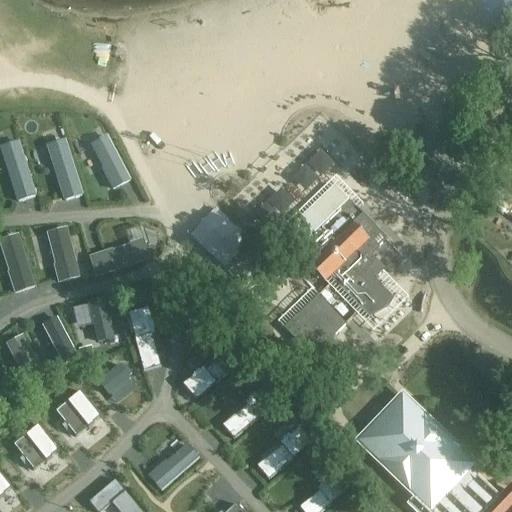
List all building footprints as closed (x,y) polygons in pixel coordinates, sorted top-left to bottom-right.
[(104,175),(112,190),(130,181),(108,138),(102,141),(100,141),(93,144),(91,149),(95,156),(97,156),(104,169),(108,170),(107,174),(104,175)] [(59,145),(57,144),(49,146),(47,150),(49,158),(51,159),(63,196),(80,191),(65,143),(59,145)] [(17,198),(33,193),(18,144),(12,146),(10,145),(2,148),(0,151),(3,159),(5,160),(17,198)] [(324,153),(303,175),(299,172),(274,198),(295,218),(341,169),(324,153)] [(511,196),(498,186),(486,202),(496,209),(495,211),(501,215),(503,214),(506,216),(507,214),(511,218),(511,196)] [(395,300),(376,281),(386,271),(371,255),(387,240),(359,211),(358,212),(349,202),(348,202),(334,188),(287,234),(301,248),(300,249),(370,320),(389,310),(395,300)] [(50,235),(48,238),(50,246),(52,247),(56,261),(58,263),(57,267),(55,267),(59,284),(77,280),(65,233),(60,234),(58,233),(50,235)] [(2,242),(0,245),(2,253),(4,254),(9,268),(12,270),(11,273),(8,274),(15,295),(33,289),(16,239),(11,241),(9,239),(2,242)] [(112,252),(93,258),(99,276),(147,259),(146,254),(147,252),(144,244),(140,242),(133,245),(132,247),(118,252),(116,255),(113,254),(112,252)] [(34,286),(49,283),(43,253),(28,255),(34,286)] [(318,297),(284,330),(309,356),(343,323),(318,297)] [(147,313),(128,318),(144,373),(161,368),(151,336),(153,336),(152,332),(154,331),(152,324),(150,325),(147,313)] [(90,341),(124,330),(120,319),(87,329),(90,341)] [(216,349),(230,342),(223,328),(209,334),(216,349)] [(55,346),(74,378),(87,371),(68,339),(55,346)] [(194,378),(185,387),(197,401),(241,365),(230,351),(204,373),(203,371),(200,374),(199,372),(193,377),(194,378)] [(249,407),(223,428),(234,441),(278,404),(266,390),(256,398),(255,396),(249,401),(250,403),(247,405),(249,407)] [(223,417),(242,401),(233,391),(214,407),(223,417)] [(80,392),(55,412),(75,438),(88,428),(89,429),(94,425),(94,424),(101,418),(80,392)] [(511,511),(511,502),(505,496),(501,500),(467,467),(471,463),(408,403),(404,407),(400,403),(365,439),(369,443),(365,447),(418,498),(409,506),(415,511),(511,511)] [(38,426),(13,446),(33,472),(46,462),(47,463),(53,459),(52,458),(59,452),(38,426)] [(283,447),(258,469),(269,482),(313,445),(300,430),(291,438),(289,437),(284,442),(285,443),(282,446),(283,447)] [(158,462),(157,460),(143,471),(156,486),(193,454),(189,450),(189,447),(184,441),(180,441),(174,446),(174,448),(162,458),(162,461),(158,462)] [(312,461),(278,484),(286,496),(320,473),(312,461)] [(0,475),(0,500),(5,496),(12,490),(0,475)] [(320,493),(300,510),(301,511),(324,511),(350,491),(337,476),(327,484),(326,483),(320,487),(322,489),(319,491),(320,493)] [(141,511),(115,481),(89,504),(95,511),(103,511),(111,505),(117,511),(141,511)]
